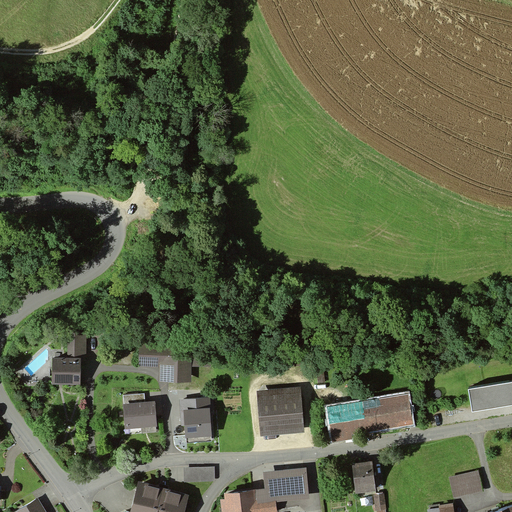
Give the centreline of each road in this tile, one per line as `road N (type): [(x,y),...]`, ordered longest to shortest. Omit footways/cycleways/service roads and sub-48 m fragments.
road 1 (tertiary): [(0,329),(23,306),(93,267),(114,229),(90,201),(0,206)]
road 2 (residential): [(238,460),(318,455),(511,421)]
road 3 (track): [(111,219),(143,176),(162,124),(182,0)]
road 4 (residential): [(74,497),(150,464),(238,460)]
road 5 (track): [(120,0),(73,44),(0,50)]
road 6 (tertiary): [(74,497),(0,398)]
